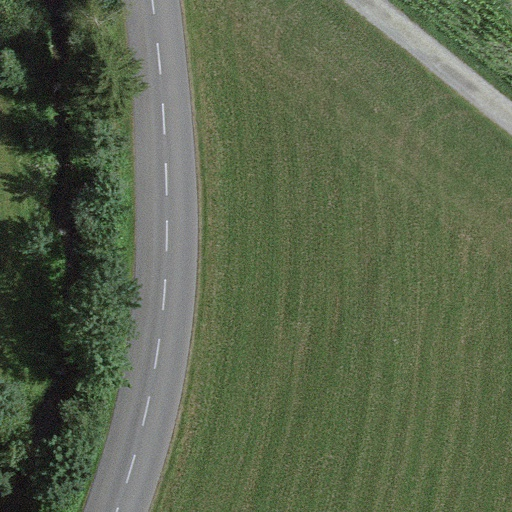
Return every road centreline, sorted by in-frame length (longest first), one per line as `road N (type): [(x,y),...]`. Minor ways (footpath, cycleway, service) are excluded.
road 1 (tertiary): [(151,0),(167,268),(147,410),(115,511)]
road 2 (track): [(352,0),(511,123)]
